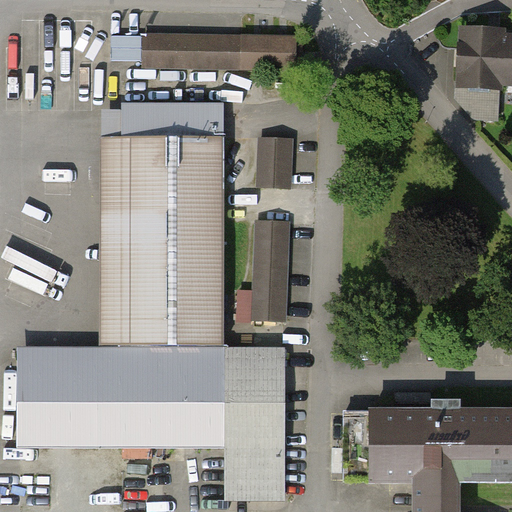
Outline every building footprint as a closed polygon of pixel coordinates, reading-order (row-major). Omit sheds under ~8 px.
[(511,26),(481,25),(478,88),(511,89),(511,26)] [(311,37),(153,35),(153,73),(311,75),(311,67),(311,66),(311,50),(311,44),(311,43),(311,37)] [(311,43),(311,67),(321,67),(321,43),(311,43)] [(306,92),(270,91),(267,192),(303,194),(306,92)] [(230,142),(108,143),(108,353),(17,353),(17,456),(227,456),(227,505),(288,505),(288,350),(230,350),(230,142)] [(302,225),(265,223),(260,327),(298,329),(302,225)] [(511,416),(369,418),(369,497),(411,497),(410,511),(463,511),(463,490),(511,490),(511,416)]
